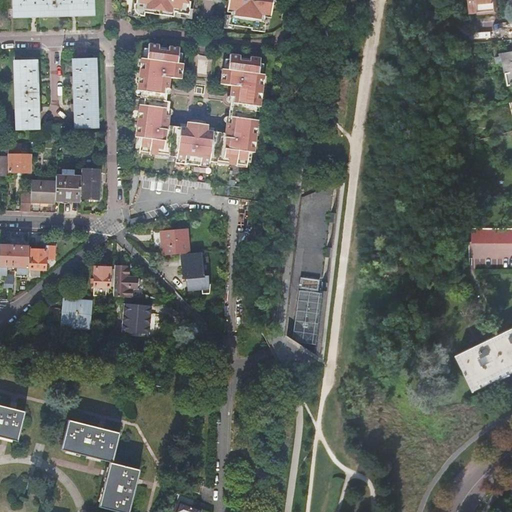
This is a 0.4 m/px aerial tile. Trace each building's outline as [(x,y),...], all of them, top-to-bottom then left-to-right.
[(92,0),(11,0),(12,17),(93,15),(92,0)] [(140,16),(141,17),(141,15),(144,15),(144,13),(173,17),(174,12),(177,13),(177,14),(181,14),(189,15),(190,9),(190,4),(191,2),(188,2),(188,0),(136,0),(136,5),(134,4),(134,6),(134,8),(134,10),(135,11),(136,13),(137,14),(138,15),(140,16)] [(252,30),(265,32),(265,30),(265,26),(266,21),(265,20),(265,18),(270,18),(271,18),(272,11),(272,6),(273,0),(228,0),(228,7),(227,12),(231,13),(231,16),(230,16),(228,25),(234,26),(252,28),(252,30)] [(468,0),(470,13),(495,11),(494,1),(493,0),(468,0)] [(189,15),(181,14),(180,18),(192,20),(193,10),(190,9),(189,15)] [(226,15),(224,26),(234,27),(234,26),(228,25),(230,16),(226,15)] [(149,44),(148,49),(147,59),(143,59),(141,58),(138,84),(142,85),(140,96),(140,98),(141,98),(144,99),(143,112),(139,112),(138,111),(135,137),(137,138),(141,138),(139,148),(139,153),(149,155),(149,152),(161,154),(168,155),(168,156),(176,157),(175,163),(209,167),(210,162),(217,163),(218,161),(225,162),(236,164),(236,166),(246,167),(247,162),(248,152),(252,153),(254,153),(257,127),(253,127),(255,115),(255,112),(257,100),(260,100),(261,100),(264,75),(262,74),(259,74),(260,64),(261,59),(250,57),(250,60),(240,58),(241,56),(230,55),(229,60),(228,70),(224,69),(222,69),(220,85),(233,86),(232,97),(231,103),(229,117),(228,123),(227,134),(213,132),(207,131),(207,128),(208,125),(206,125),(190,123),(187,122),(187,125),(187,128),(180,127),(167,126),(168,115),(169,109),(170,102),(166,102),(167,95),(167,88),(169,78),(181,79),(183,64),(181,64),(177,63),(179,53),(179,48),(169,47),(169,49),(159,48),(159,46),(149,44)] [(511,71),(511,51),(500,54),(497,54),(497,57),(493,58),(494,65),(501,64),(503,74),(504,74),(511,71)] [(94,59),(72,60),(74,128),(95,128),(94,59)] [(35,61),(14,62),(16,130),(38,129),(35,61)] [(61,127),(51,127),(51,135),(61,135),(61,127)] [(8,161),(8,173),(29,173),(30,156),(20,156),(20,161),(8,161)] [(80,201),(81,177),(73,176),(74,170),(63,170),(62,176),(56,176),(56,183),(55,200),(80,201)] [(84,174),(83,198),(98,198),(99,182),(97,182),(97,175),(84,174)] [(56,183),(30,182),(30,195),(30,202),(55,203),(55,200),(56,183)] [(21,195),(20,212),(30,212),(30,202),(30,195),(21,195)] [(511,228),(472,229),(472,243),(470,243),(470,260),(511,259),(511,228)] [(163,256),(191,253),(189,229),(154,232),(155,247),(162,247),(163,256)] [(31,250),(29,276),(40,277),(40,269),(45,269),(45,259),(54,260),(54,245),(46,244),(46,250),(31,250)] [(0,245),(0,288),(12,289),(13,276),(7,275),(7,266),(11,267),(11,271),(18,271),(17,277),(28,277),(29,247),(0,245)] [(182,259),(184,279),(204,277),(202,257),(182,259)] [(127,265),(114,265),(114,268),(114,276),(114,297),(119,297),(133,298),(133,288),(138,289),(140,286),(141,279),(138,276),(129,276),(129,268),(127,265)] [(95,267),(94,295),(107,295),(107,287),(109,287),(110,268),(95,267)] [(91,302),(64,301),(63,314),(67,315),(66,325),(81,326),(81,329),(90,329),(91,302)] [(153,306),(125,304),(124,333),(134,334),(134,336),(155,338),(157,314),(152,313),(153,306)] [(511,334),(507,331),(458,354),(476,391),(511,372),(511,334)] [(0,437),(18,442),(25,412),(0,405),(0,437)] [(68,420),(61,451),(110,463),(99,508),(116,511),(129,511),(140,470),(113,463),(120,433),(68,420)] [(193,481),(190,492),(200,494),(203,484),(193,481)] [(193,509),(196,501),(174,493),(171,501),(179,504),(175,511),(200,511),(193,509)]
